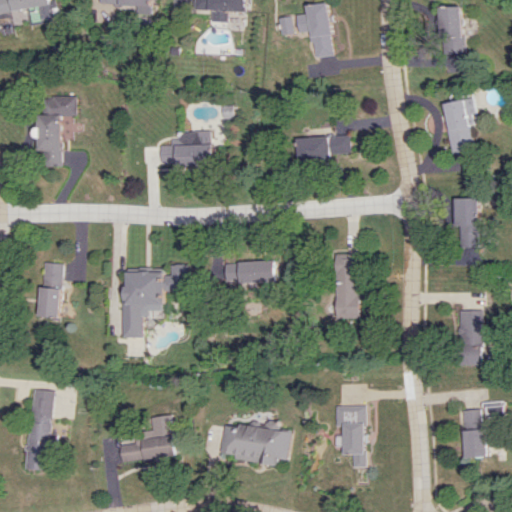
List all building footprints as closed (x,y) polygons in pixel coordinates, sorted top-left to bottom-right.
[(0,0),(0,11),(50,6),(49,0),(0,0)] [(99,0),(99,6),(152,9),(152,0),(99,0)] [(246,0),(194,0),(194,9),(213,10),(212,20),(229,21),(230,11),(246,11),(246,0)] [(334,54),(329,1),(307,4),(308,13),(298,14),(300,31),(311,30),(314,56),(334,54)] [(441,6),(443,77),(463,76),(461,5),(441,6)] [(282,33),(294,33),(293,16),(281,16),(282,33)] [(63,164),(63,114),(78,115),(78,95),(48,95),(48,113),(41,113),(41,164),(63,164)] [(471,148),(467,124),(475,123),(471,97),(440,102),(449,152),(471,148)] [(162,163),(213,162),(212,130),(179,131),(180,138),(172,138),(172,144),(161,144),(162,163)] [(350,134),(297,136),(297,161),(330,160),(330,153),(350,153),(350,134)] [(477,197),(454,197),(455,246),(478,246),(477,197)] [(334,317),(357,317),(356,253),(333,253),(334,317)] [(275,260),(238,260),(238,267),(216,267),(217,282),(275,281),(275,260)] [(62,262),(42,262),(39,316),(60,317),(62,262)] [(124,271),(124,336),(143,336),(143,312),(164,312),(164,290),(188,290),(188,263),(170,263),(170,271),(124,271)] [(481,309),(459,309),(459,364),(481,364),(481,309)] [(52,389),(29,388),(25,468),(46,469),(47,449),(55,450),(55,433),(50,432),(52,389)] [(365,466),(363,405),(333,405),(334,425),(341,425),(341,435),(333,435),(334,446),(342,445),(342,454),(351,453),(352,466),(365,466)] [(485,456),(483,408),(461,409),(464,457),(485,456)] [(278,463),(278,458),(286,459),(290,430),(222,422),(218,456),(278,463)] [(121,462),(166,456),(166,455),(174,454),(171,433),(132,439),(133,442),(118,444),(121,462)]
